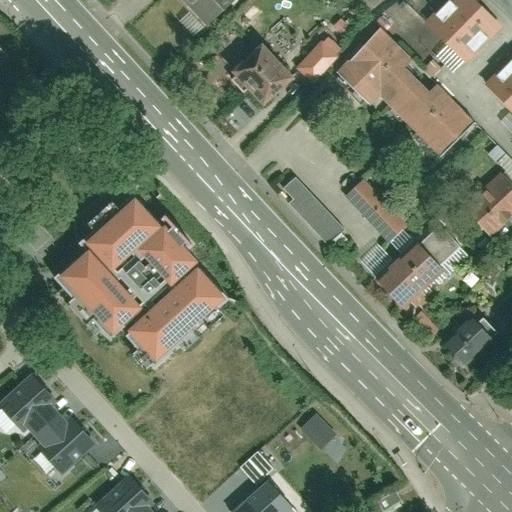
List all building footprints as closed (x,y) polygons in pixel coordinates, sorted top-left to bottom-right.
[(239,0),(238,0),(174,0),(205,32),(239,0)] [(479,11),(468,0),(450,0),(425,25),(445,45),(479,11)] [(499,31),(479,11),(445,45),(465,66),(499,31)] [(476,126),(382,33),(337,77),(370,110),(379,101),(440,162),(476,126)] [(263,52),(231,80),(259,112),(291,85),(263,52)] [(511,63),(487,89),(511,112),(511,63)] [(490,236),(511,215),(511,186),(502,175),(465,209),(490,236)] [(344,234),(295,180),(282,192),(292,203),(289,206),(328,248),(344,234)] [(406,225),(365,182),(347,199),(388,242),(406,225)] [(152,373),(235,305),(207,271),(198,279),(184,262),(194,254),(168,222),(161,228),(134,196),(86,235),(93,243),(49,279),(113,357),(128,345),(152,373)] [(415,242),(376,279),(403,309),(410,302),(415,307),(469,256),(440,225),(418,245),(415,242)] [(494,344),(473,319),(443,345),(465,370),(494,344)] [(59,472),(96,438),(74,416),(66,424),(44,400),(51,394),(31,372),(0,400),(0,406),(20,428),(24,425),(37,439),(32,443),(59,472)] [(297,426),(333,462),(348,448),(312,411),(297,426)] [(252,451),(237,467),(252,482),(267,467),(252,451)] [(155,511),(148,504),(152,501),(127,474),(93,504),(99,511),(155,511)] [(232,511),(296,511),(268,480),(232,511)]
